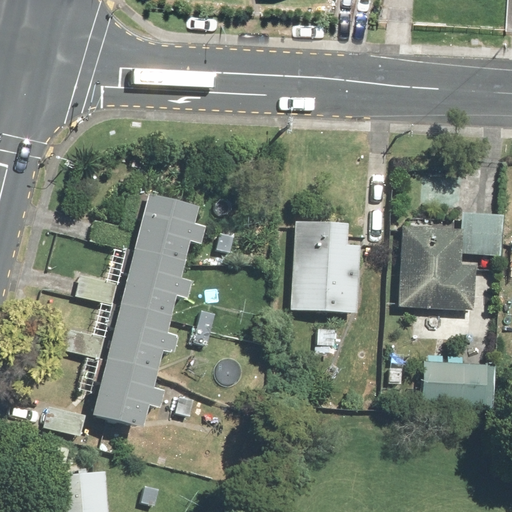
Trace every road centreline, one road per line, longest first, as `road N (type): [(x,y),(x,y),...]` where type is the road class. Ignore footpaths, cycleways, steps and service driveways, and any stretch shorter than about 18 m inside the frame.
road 1 (tertiary): [(511,89),(34,57)]
road 2 (secondary): [(34,57),(0,199)]
